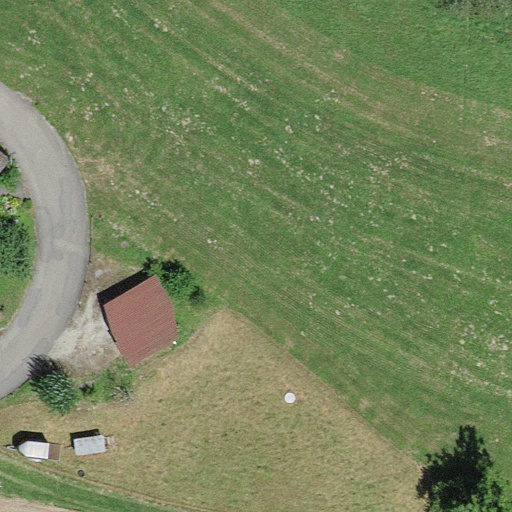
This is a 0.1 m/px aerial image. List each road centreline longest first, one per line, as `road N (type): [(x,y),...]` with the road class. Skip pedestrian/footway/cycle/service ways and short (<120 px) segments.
road 1 (residential): [(0,375),(15,366),(52,309),(65,235),(45,159),(0,114)]
road 2 (track): [(0,482),(132,511)]
